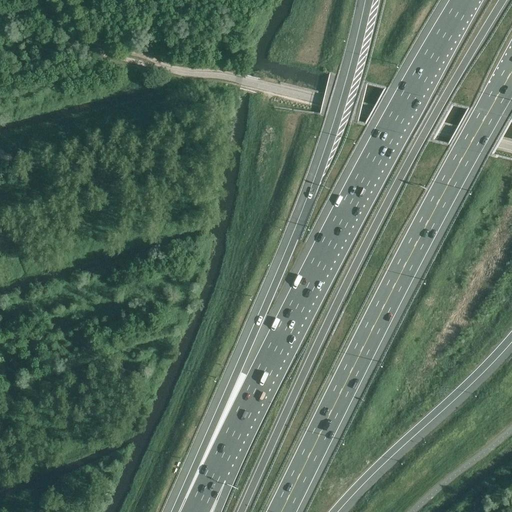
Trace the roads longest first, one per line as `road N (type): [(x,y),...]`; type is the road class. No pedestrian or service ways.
road 1 (motorway): [(240,511),(420,138),(503,0)]
road 2 (motorway): [(368,0),(311,196),(188,511)]
road 3 (motorway): [(466,0),(389,130),(213,475)]
road 4 (motorway): [(280,511),(511,69)]
road 5 (unknown): [(511,152),(80,53),(50,8)]
road 6 (track): [(268,88),(262,193),(248,243),(133,511)]
road 7 (motorway): [(333,511),(511,335)]
